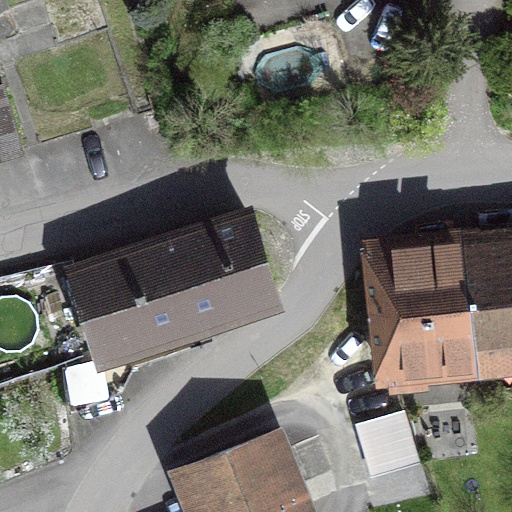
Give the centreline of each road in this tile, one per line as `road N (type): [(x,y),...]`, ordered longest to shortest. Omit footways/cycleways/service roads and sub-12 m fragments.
road 1 (tertiary): [(96,511),(147,436),(318,279),(351,228)]
road 2 (unclassified): [(351,228),(288,182),(228,175),(189,180),(0,242)]
road 3 (tertiary): [(351,228),(416,185),(511,170)]
